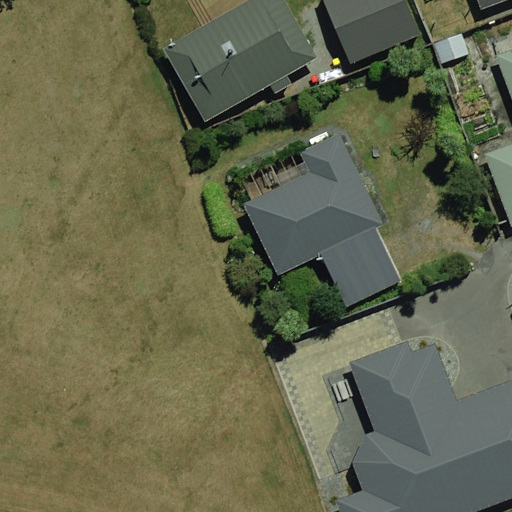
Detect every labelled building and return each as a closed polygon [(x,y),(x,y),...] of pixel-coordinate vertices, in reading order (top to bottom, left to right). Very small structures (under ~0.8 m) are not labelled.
[(278,0),(252,0),(162,55),(198,115),(308,48),(278,0)] [(403,0),(320,0),(340,54),(413,27),(403,0)] [(511,105),(511,134),(483,144),(508,216),(511,214),(511,39),(492,46),(511,105)] [(358,149),(248,196),(279,268),(320,250),(341,296),(410,266),(358,149)] [(375,457),(317,480),(329,511),(452,511),(511,489),(511,360),(454,383),(434,332),(341,368),(375,457)]
